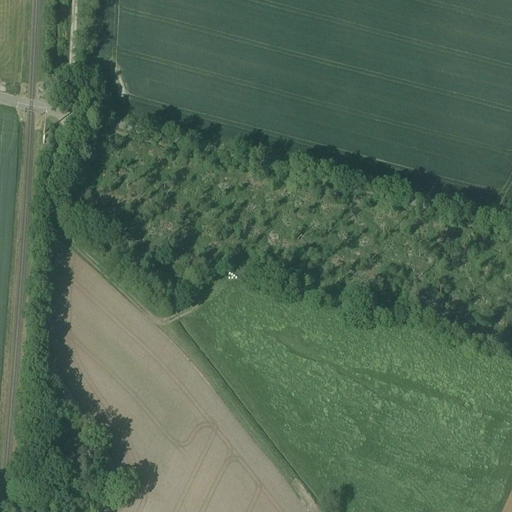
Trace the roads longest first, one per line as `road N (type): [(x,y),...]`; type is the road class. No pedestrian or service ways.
road 1 (unclassified): [(0,97),(511,226)]
road 2 (track): [(104,511),(115,473),(108,451),(44,350),(53,111)]
